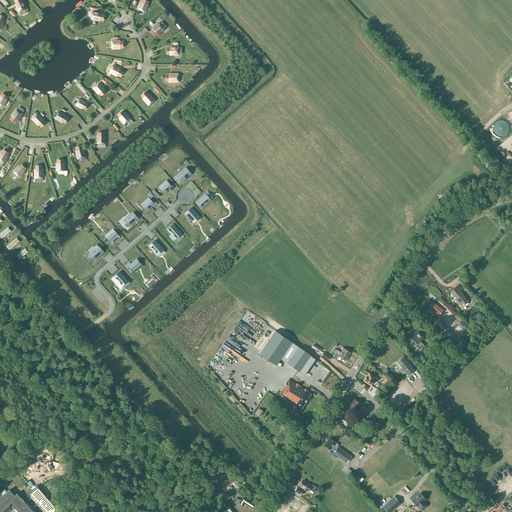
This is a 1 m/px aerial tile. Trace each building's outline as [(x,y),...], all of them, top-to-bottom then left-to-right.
[(20,0),(15,0),(17,6),(16,6),(19,12),(26,9),(22,1),(21,1),(20,0)] [(148,5),(147,4),(148,2),(144,0),(142,0),(141,4),(140,4),(137,9),(145,12),(148,5)] [(99,13),(93,11),(91,19),(100,21),(100,19),(103,20),(104,15),(99,14),(99,13)] [(164,29),(159,23),(154,28),(155,28),(151,32),(154,36),(157,34),(157,35),(164,29)] [(109,72),(117,76),(117,75),(120,76),(122,71),(118,69),(118,68),(113,65),(109,72)] [(98,94),(99,93),(101,95),(105,92),(102,88),(103,87),(99,83),(93,88),(98,94)] [(141,95),(144,98),(143,99),(149,105),(155,100),(150,95),(149,96),(145,92),(141,95)] [(83,102),(83,101),(79,99),(76,105),(82,109),(82,108),(85,109),(88,104),(83,102)] [(15,122),(18,118),(19,119),(22,114),(16,109),(11,116),(12,117),(11,119),(15,122)] [(68,118),(63,115),(64,114),(59,111),(55,118),(62,122),(62,121),(65,123),(68,118)] [(130,119),(125,113),(124,114),(122,111),(118,115),(122,119),(121,120),(124,124),(130,119)] [(45,123),(41,119),(42,118),(37,113),(32,119),(38,125),(39,124),(41,127),(45,123)] [(495,123),(494,125),(493,127),(493,129),(493,132),(495,134),(497,135),(499,136),(502,136),(504,136),(506,134),(507,132),(508,130),(508,128),(508,125),(506,123),(504,122),(502,121),(500,121),(497,121),(495,123)] [(76,147),(77,152),(76,153),(78,159),(85,157),(83,149),(82,149),(81,146),(76,147)] [(7,158),(6,157),(8,153),(4,150),(2,153),(1,152),(0,153),(0,160),(4,163),(7,158)] [(23,173),(22,172),(25,168),(22,165),(20,167),(19,166),(13,172),(19,177),(23,173)] [(176,175),(174,177),(179,183),(181,181),(182,182),(191,174),(186,168),(176,176),(176,175)] [(167,182),(160,189),(164,194),(170,189),(171,190),(174,188),(172,186),(171,187),(167,182)] [(205,194),(196,202),(201,208),(211,200),(205,194)] [(150,199),(142,206),(147,211),(152,206),(153,207),(156,205),(155,203),(154,204),(150,199)] [(191,208),(185,213),(193,222),(199,217),(191,208)] [(133,212),(123,221),(129,227),(138,218),(133,212)] [(0,232),(11,223),(2,213),(0,214),(0,232)] [(20,233),(11,223),(0,232),(0,240),(4,246),(20,233)] [(173,224),(167,229),(171,234),(175,239),(181,233),(173,224)] [(114,231),(107,237),(112,244),(120,237),(114,231)] [(29,244),(20,233),(4,246),(4,247),(12,257),(29,244)] [(155,240),(149,246),(157,255),(163,250),(155,240)] [(37,254),(29,244),(12,257),(21,267),(37,254)] [(95,249),(89,254),(94,260),(104,252),(98,246),(96,245),(94,247),(95,249)] [(130,263),(126,266),(128,268),(130,266),(133,271),(141,264),(136,259),(131,264),(130,263)] [(120,272),(112,279),(115,282),(116,280),(122,286),(128,281),(120,272)] [(463,289),(458,285),(450,292),(456,299),(455,300),(461,307),(468,301),(460,292),(463,289)] [(434,304),(432,302),(428,307),(435,312),(433,314),(437,318),(443,311),(435,303),(434,304)] [(455,314),(450,319),(454,324),(459,319),(455,314)] [(438,319),(433,324),(438,328),(443,322),(438,319)] [(446,328),(441,333),(453,346),(458,341),(446,328)] [(410,336),(412,338),(410,340),(420,350),(424,346),(420,341),(423,339),(420,336),(420,335),(416,330),(410,336)] [(281,359),(304,375),(315,359),(275,331),(259,354),(276,366),(281,359)] [(319,353),(321,349),(314,344),(311,347),(319,353)] [(343,348),(341,352),(348,357),(350,352),(347,350),(343,348)] [(348,357),(341,352),(339,351),(337,350),(333,357),(337,359),(338,357),(345,361),(348,357)] [(403,357),(397,362),(408,376),(414,371),(403,357)] [(420,379),(424,376),(418,369),(414,372),(420,379)] [(376,382),(378,379),(369,373),(367,376),(364,381),(371,386),(374,381),(376,382)] [(301,409),(311,393),(289,379),(279,395),(301,409)] [(350,405),(347,410),(349,411),(355,415),(362,404),(356,400),(352,406),(350,405)] [(263,415),(266,410),(261,406),(258,411),(263,415)] [(354,422),(343,415),(339,421),(346,425),(348,422),(352,425),(354,422)] [(335,448),(336,449),(338,445),(329,438),(324,445),(330,450),(332,451),(335,448)] [(346,463),(351,456),(338,447),(333,454),(346,463)] [(43,449),(41,449),(40,450),(39,451),(39,452),(39,453),(39,455),(40,457),(41,459),(41,460),(42,461),(43,462),(45,462),(47,463),(48,463),(50,463),(52,463),(52,462),(52,460),(52,459),(52,457),(51,455),(51,453),(50,452),(49,452),(48,451),(47,450),(45,450),(43,449)] [(361,474),(355,469),(351,473),(357,479),(361,474)] [(233,481),(229,475),(219,483),(223,489),(233,481)] [(309,490),(312,492),(313,492),(316,487),(312,485),(311,486),(302,480),(299,486),(308,492),(309,490)] [(4,489),(0,492),(0,511),(2,511),(10,506),(9,505),(11,503),(18,511),(60,511),(37,485),(35,487),(31,483),(25,489),(33,498),(26,503),(17,493),(14,495),(9,490),(7,492),(4,489)] [(420,493),(412,501),(417,507),(418,506),(422,511),(427,506),(423,501),(426,499),(420,493)] [(391,511),(401,504),(394,496),(383,507),(387,511),(391,511)] [(245,504),(252,508),(254,503),(243,497),(241,501),(238,499),(236,504),(241,507),(242,505),(243,506),(245,504)] [(293,497),(285,511),(300,511),(305,503),(293,497)]
